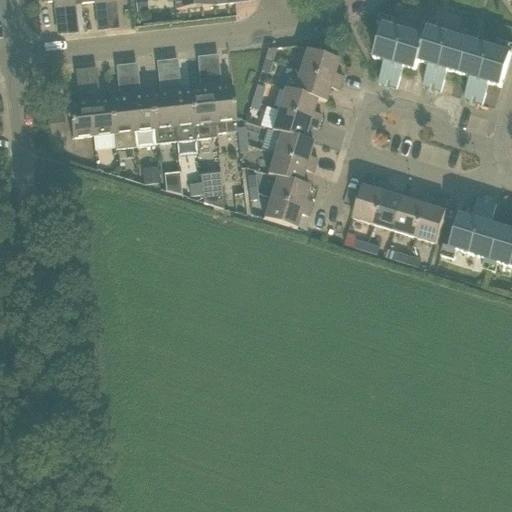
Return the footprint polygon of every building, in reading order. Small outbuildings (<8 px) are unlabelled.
[(63,0),(42,0),(43,4),(53,3),(55,17),(65,16),(63,0)] [(74,1),(80,0),(63,0),(65,16),(76,15),(74,1)] [(93,0),(95,13),(106,12),(104,0),(93,0)] [(115,0),(104,0),(106,12),(116,11),(115,0)] [(145,0),(133,0),(136,14),(147,12),(145,0)] [(174,0),(176,11),(235,5),(234,0),(174,0)] [(431,20),(436,4),(427,2),(422,17),(431,20)] [(416,72),(418,63),(431,20),(425,19),(419,38),(391,29),(394,20),(380,16),(378,25),(384,27),(374,60),(386,63),(379,84),(384,86),(383,90),(391,93),(392,88),(398,90),(404,69),(416,72)] [(477,18),(468,16),(464,29),(473,31),(477,18)] [(431,20),(418,63),(430,67),(423,88),(428,89),(427,94),(435,96),(437,92),(442,93),(448,72),(460,76),(473,34),(466,32),(463,41),(436,33),(438,23),(431,20)] [(501,89),(511,54),(511,46),(507,45),(505,54),(477,45),(479,36),(473,34),(460,76),(471,79),(465,100),(470,102),(468,106),(476,109),(478,104),(483,106),(489,85),(501,89)] [(276,50),(267,51),(264,62),(272,64),(276,50)] [(338,61),(306,51),(299,72),(341,85),(343,78),(334,76),(338,61)] [(269,74),(272,64),(264,62),(261,72),(269,74)] [(341,85),(299,72),(293,92),(317,101),(325,104),(330,89),(339,92),(341,85)] [(220,75),(209,77),(217,135),(237,133),(237,130),(232,89),(222,90),(220,75)] [(193,118),(195,142),(217,139),(217,135),(209,77),(199,78),(201,92),(190,93),(193,118)] [(172,113),(176,144),(195,142),(193,118),(190,93),(181,94),(179,80),(169,81),(172,113)] [(160,97),(150,98),(156,146),(176,144),(172,113),(169,81),(158,82),(160,97)] [(156,146),(150,98),(140,99),(139,84),(128,86),(130,101),(135,145),(136,149),(156,146)] [(110,102),(113,135),(115,147),(135,145),(130,101),(128,86),(118,87),(119,101),(110,102)] [(257,87),(253,98),(261,100),(264,89),(257,87)] [(93,137),(113,135),(110,102),(100,103),(98,89),(88,90),(93,137)] [(68,107),(72,140),(93,137),(88,90),(77,91),(79,106),(68,107)] [(278,111),(319,124),(321,117),(313,114),(317,101),(293,92),(284,90),(278,111)] [(257,112),(261,100),(253,98),(250,109),(257,112)] [(61,108),(46,110),(48,126),(63,124),(61,108)] [(317,131),(319,124),(278,111),(271,132),(280,134),(304,141),(308,128),(317,131)] [(238,142),(247,141),(246,129),(237,130),(237,133),(238,142)] [(274,155),(315,168),(317,161),(309,158),(313,144),(304,141),(280,134),(274,155)] [(248,153),(247,141),(238,142),(240,154),(248,153)] [(313,175),(315,168),(274,155),(268,176),(276,178),(300,185),(304,172),(313,175)] [(144,186),(147,186),(159,185),(158,170),(142,171),(144,186)] [(249,189),(258,188),(256,177),(248,178),(249,189)] [(166,180),(166,192),(182,196),(180,178),(166,180)] [(311,212),(313,205),(305,202),(309,188),(300,185),(276,178),(270,198),(311,212)] [(202,205),(223,211),(219,182),(200,185),(201,197),(202,205)] [(378,192),(363,187),(353,220),(374,227),(387,185),(380,183),(378,192)] [(201,197),(200,185),(189,186),(190,198),(201,197)] [(395,233),(405,200),(391,196),(394,187),(387,185),(374,227),(395,233)] [(259,201),(258,188),(249,189),(251,202),(259,201)] [(395,233),(415,240),(428,198),(421,196),(419,204),(405,200),(395,233)] [(472,221),(460,217),(451,249),(444,247),(441,257),(454,261),(457,252),(485,261),(483,270),(489,272),(502,230),(490,227),(497,206),(492,204),(493,200),(485,197),(484,202),(479,200),(472,221)] [(270,198),(264,219),(296,230),(300,216),(309,219),(311,212),(270,198)] [(436,247),(447,213),(432,209),(435,200),(428,198),(415,240),(436,247)] [(511,233),(502,230),(489,272),(496,274),(498,265),(511,269),(511,233)] [(358,241),(355,249),(365,253),(368,244),(358,241)] [(365,253),(378,256),(381,249),(368,244),(365,253)] [(398,254),(396,262),(407,266),(410,258),(398,254)] [(407,266),(419,269),(422,261),(410,258),(407,266)]
